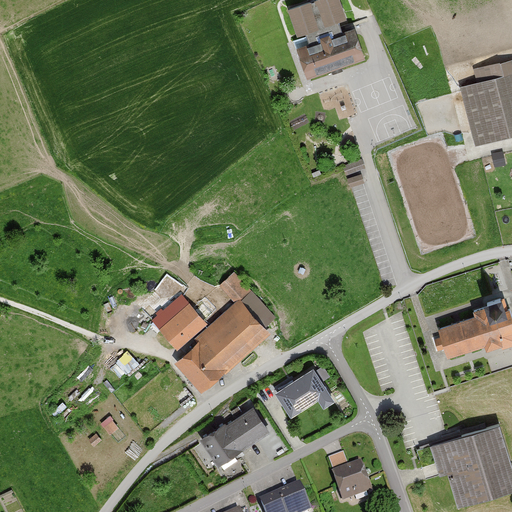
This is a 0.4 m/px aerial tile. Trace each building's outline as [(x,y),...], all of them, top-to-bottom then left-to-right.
[(304,33),(308,43),(296,47),(306,77),(362,58),(352,28),(340,33),(336,22),(347,19),(340,0),(320,0),(287,11),(296,35),(304,33)] [(476,146),(511,137),(511,58),(473,67),(477,83),(461,87),(476,146)] [(504,154),(492,156),(495,167),(506,164),(504,154)] [(254,285),(239,269),(226,282),(241,297),(254,285)] [(258,287),(247,297),(273,325),(284,315),(258,287)] [(210,388),(276,329),(273,325),(247,297),(181,356),(210,388)] [(446,351),(448,359),(485,346),(487,353),(511,344),(511,306),(509,297),(491,303),(493,310),(439,328),(442,338),(435,340),(437,347),(439,353),(446,351)] [(194,298),(162,326),(181,347),(213,319),(194,298)] [(128,351),(115,361),(125,374),(138,364),(128,351)] [(323,366),(286,392),(303,416),(329,398),(334,406),(345,398),(323,366)] [(230,467),(283,434),(265,406),(212,439),(230,467)] [(118,426),(109,415),(101,422),(110,433),(118,426)] [(511,493),(511,468),(500,427),(431,447),(436,464),(437,469),(440,477),(448,474),(458,509),(511,493)] [(101,439),(96,433),(88,439),(93,446),(101,439)] [(350,498),(380,487),(370,459),(339,471),(350,498)] [(310,483),(289,492),(297,511),(316,511),(322,510),(310,483)] [(272,511),(297,511),(289,492),(268,501),(272,511)]
